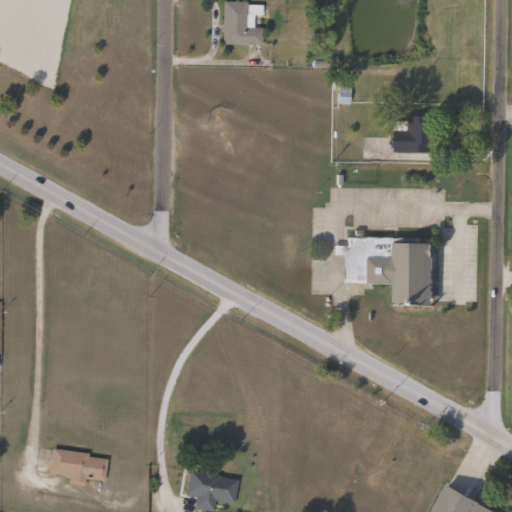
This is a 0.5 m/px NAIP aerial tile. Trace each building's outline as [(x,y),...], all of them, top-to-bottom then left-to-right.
[(261,5),(260,45),(221,44),(222,1),(246,2),(246,5),(261,5)] [(349,88),(347,105),(335,104),(337,87),(349,88)] [(434,118),(434,124),(440,125),(439,146),(432,146),(431,154),(393,152),(394,122),(405,123),(406,116),(434,118)] [(361,236),(394,238),(393,245),(434,247),(432,307),(394,306),(394,283),(393,283),(393,284),(344,282),(345,254),(331,254),(331,244),(345,245),(345,236),(352,237),(353,229),(361,230),(361,236)] [(105,459),(102,480),(84,478),(83,485),(66,483),(68,476),(47,473),(50,448),(86,453),(86,456),(105,459)] [(236,479),(232,503),(214,500),(212,511),(193,508),(195,497),(184,495),(188,470),(218,475),(218,476),(236,479)] [(491,511),(430,511),(444,484),(491,511)]
